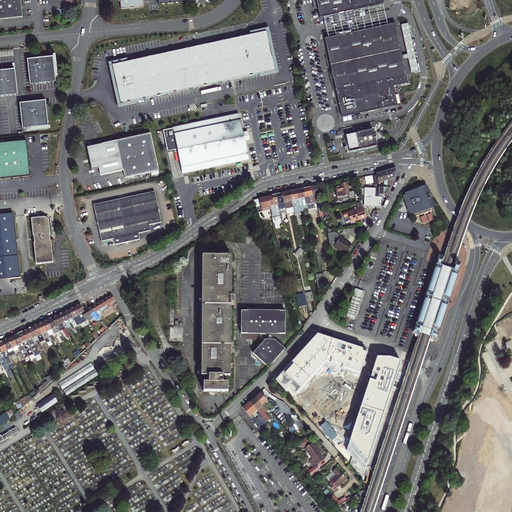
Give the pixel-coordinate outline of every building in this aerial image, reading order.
[(20,0),(0,0),(0,19),(23,17),(20,0)] [(144,7),(143,0),(120,0),(121,9),(144,7)] [(315,0),(317,6),(319,16),(383,2),(382,0),(315,0)] [(373,27),(377,45),(399,40),(395,22),(373,27)] [(401,24),(407,53),(402,54),(403,59),(408,57),(411,72),(419,71),(408,22),(401,24)] [(373,27),(325,37),(342,116),(398,103),(393,85),(408,82),(403,59),(402,54),(399,40),(377,45),(373,27)] [(265,31),(112,67),(121,105),(274,70),(265,31)] [(55,55),(29,58),(32,83),(57,81),(55,55)] [(15,69),(0,69),(0,95),(17,93),(15,69)] [(46,100),(21,103),(24,128),(49,125),(46,100)] [(239,115),(163,130),(167,151),(178,149),(183,173),(248,161),(239,115)] [(373,128),(346,134),(349,150),(377,144),(376,140),(375,136),(376,136),(375,134),(374,134),(373,128)] [(151,133),(87,147),(92,169),(99,168),(101,175),(123,170),(125,178),(159,171),(151,133)] [(26,140),(0,143),(0,178),(30,176),(26,140)] [(376,175),(374,176),(376,184),(376,189),(365,188),(364,206),(380,207),(381,197),(386,198),(394,179),(397,170),(396,168),(376,174),(376,175)] [(355,200),(354,198),(352,186),(348,187),(347,183),(340,185),(341,186),(336,188),(339,204),(342,205),(344,205),(345,202),(355,200)] [(415,217),(432,211),(431,207),(432,207),(425,188),(424,188),(423,184),(411,188),(413,192),(407,194),(407,196),(404,197),(409,210),(412,209),(412,211),(413,213),(414,213),(415,217)] [(323,212),(318,186),(310,187),(312,197),(313,197),(314,202),(317,201),(317,204),(319,212),(323,212)] [(303,189),(308,210),(311,210),(315,209),(312,197),(310,187),(303,189)] [(297,190),(301,211),(308,210),(303,189),(297,190)] [(297,190),(290,191),(294,213),(301,211),(297,190)] [(290,191),(282,193),(286,212),(286,214),(294,213),(290,191)] [(148,226),(160,223),(154,192),(93,205),(100,242),(112,240),(113,246),(138,240),(137,234),(149,231),(148,226)] [(282,193),(277,194),(279,200),(277,200),(280,214),(286,212),(282,193)] [(279,200),(277,194),(271,195),(274,206),(270,206),(270,207),(271,210),(272,218),(280,216),(280,214),(277,200),(279,200)] [(271,210),(270,207),(270,206),(274,206),(271,195),(259,198),(253,200),(254,203),(260,220),(272,218),(271,210)] [(361,202),(355,204),(357,208),(342,213),(344,218),(346,223),(350,222),(351,222),(352,223),(353,222),(354,221),(359,219),(360,221),(366,218),(361,202)] [(432,212),(419,217),(422,224),(434,220),(432,212)] [(0,280),(21,278),(18,249),(17,244),(14,214),(0,215),(0,280)] [(47,218),(32,219),(37,265),(54,263),(49,220),(47,218)] [(334,247),(334,246),(342,251),(341,252),(341,253),(342,253),(343,254),(344,252),(346,254),(352,246),(344,240),(345,238),(336,231),(327,233),(329,244),(334,247)] [(434,264),(456,270),(457,266),(458,264),(458,263),(457,263),(454,262),(453,261),(453,260),(454,259),(453,259),(453,258),(453,256),(452,255),(450,253),(448,253),(446,253),(445,253),(444,254),(442,256),(441,257),(440,258),(440,257),(440,258),(437,257),(437,256),(436,258),(436,260),(434,264)] [(231,255),(202,255),(201,375),(209,375),(209,382),(204,382),(203,392),(228,392),(228,382),(223,382),(223,375),(230,375),(231,305),(234,305),(234,296),(231,296),(231,255)] [(434,265),(434,264),(433,264),(412,335),(436,342),(457,271),(456,270),(455,271),(456,271),(451,286),(448,285),(444,299),(445,300),(445,301),(445,302),(444,303),(443,303),(442,303),(441,304),(440,304),(440,305),(439,305),(438,305),(438,306),(437,306),(437,307),(436,307),(436,308),(435,308),(434,308),(433,307),(432,307),(431,307),(431,306),(431,305),(430,305),(430,304),(430,303),(430,302),(429,302),(429,301),(429,300),(428,300),(428,299),(427,299),(427,298),(426,298),(426,297),(426,296),(427,296),(427,295),(428,295),(428,294),(431,285),(428,284),(434,265)] [(455,271),(456,270),(434,264),(434,265),(428,284),(431,285),(428,294),(428,295),(427,295),(427,296),(426,296),(426,297),(426,298),(427,298),(427,299),(428,299),(428,300),(429,300),(429,301),(429,302),(430,302),(430,303),(430,304),(430,305),(431,305),(431,306),(431,307),(432,307),(433,307),(434,308),(435,308),(436,308),(436,307),(437,307),(437,306),(438,306),(438,305),(439,305),(440,305),(440,304),(441,304),(442,303),(443,303),(444,303),(445,302),(445,301),(445,300),(444,299),(448,285),(451,286),(456,271),(455,271)] [(322,274),(315,275),(318,288),(325,286),(324,281),(322,274)] [(303,289),(304,293),(306,302),(314,300),(311,287),(303,289)] [(304,293),(295,295),(299,308),(307,306),(306,302),(304,293)] [(354,294),(347,316),(354,319),(362,296),(357,294),(356,295),(354,294)] [(111,296),(99,302),(103,308),(109,304),(115,301),(111,296)] [(99,302),(92,307),(95,312),(101,320),(104,318),(101,313),(103,312),(102,312),(101,311),(100,311),(99,310),(103,308),(99,302)] [(86,318),(84,319),(81,313),(84,312),(83,312),(80,304),(69,310),(73,319),(74,321),(78,327),(88,321),(86,318)] [(101,320),(95,312),(92,307),(83,312),(84,312),(81,313),(84,319),(86,318),(88,321),(88,322),(95,317),(97,321),(100,320),(101,320)] [(74,321),(73,319),(69,310),(63,313),(67,322),(72,330),(73,331),(75,330),(71,323),(74,321)] [(285,311),(241,311),(241,333),(267,334),(267,338),(266,338),(254,351),(270,366),(287,347),(277,338),(276,338),(274,338),(274,334),(276,334),(285,334),(285,311)] [(67,322),(63,313),(58,315),(63,326),(67,331),(69,330),(70,331),(72,330),(67,322)] [(70,337),(67,331),(63,326),(58,315),(52,318),(59,332),(62,330),(68,339),(70,337)] [(511,317),(499,323),(506,338),(511,335),(511,317)] [(59,332),(52,318),(47,320),(54,335),(59,332)] [(52,336),(54,335),(47,320),(42,322),(48,336),(49,337),(53,344),(55,342),(52,336)] [(42,322),(37,325),(46,343),(49,342),(47,337),(48,336),(42,322)] [(46,343),(37,325),(32,327),(40,343),(42,342),(43,345),(46,343)] [(27,330),(38,352),(43,350),(40,343),(32,327),(27,330)] [(39,354),(38,352),(27,330),(22,332),(34,354),(35,356),(39,354)] [(34,354),(22,332),(17,334),(28,356),(28,357),(34,354)] [(181,332),(173,332),(173,340),(181,341),(181,332)] [(17,334),(12,337),(23,357),(23,358),(28,356),(17,334)] [(362,349),(318,334),(277,378),(294,394),(325,361),(355,371),(362,349)] [(23,357),(12,337),(7,339),(15,354),(18,352),(18,354),(20,359),(23,357)] [(15,354),(7,339),(2,341),(10,356),(13,363),(16,362),(14,356),(13,357),(12,355),(15,354)] [(8,357),(10,356),(2,341),(0,342),(0,348),(6,360),(8,364),(10,363),(9,361),(10,361),(8,357)] [(92,345),(85,351),(87,354),(94,347),(92,345)] [(6,360),(0,348),(0,360),(1,362),(5,371),(8,369),(4,361),(6,360)] [(350,464),(362,478),(400,361),(390,358),(377,357),(372,373),(378,375),(375,381),(370,379),(346,451),(352,458),(350,464)] [(91,364),(58,383),(62,389),(63,389),(66,395),(98,376),(91,364)] [(277,387),(273,382),(269,386),(273,390),(277,387)] [(326,390),(323,392),(330,406),(332,405),(326,390)] [(268,401),(260,392),(254,397),(262,406),(269,412),(271,411),(265,404),(268,401)] [(474,403),(484,425),(507,415),(496,392),(474,403)] [(51,394),(36,405),(41,412),(56,401),(51,394)] [(260,408),(262,406),(254,397),(250,401),(257,411),(259,413),(266,422),(270,418),(262,409),(261,409),(260,408)] [(268,424),(266,422),(259,413),(257,415),(259,417),(256,419),(252,414),(257,411),(250,401),(242,408),(260,431),(268,424)] [(6,412),(0,416),(0,426),(9,418),(6,412)] [(0,442),(18,432),(16,428),(2,437),(1,435),(0,435),(0,442)] [(463,444),(473,467),(496,457),(486,434),(463,444)] [(321,454),(312,442),(304,448),(313,459),(309,462),(314,468),(325,459),(321,454)] [(336,489),(346,480),(340,472),(339,473),(336,469),(332,472),(335,476),(329,481),(331,483),(328,485),(335,493),(338,491),(336,489)] [(467,510),(461,511),(481,511),(494,506),(496,511),(511,511),(511,488),(489,498),(483,484),(460,494),(467,510)]
